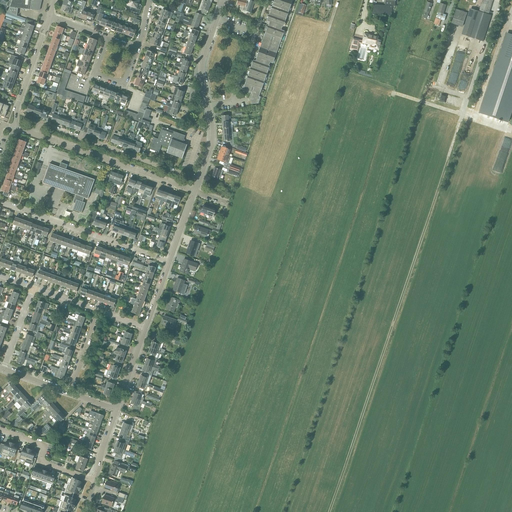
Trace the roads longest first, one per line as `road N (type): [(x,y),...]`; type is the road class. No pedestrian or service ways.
road 1 (residential): [(169,262),(0,202)]
road 2 (residential): [(39,122),(184,175),(185,188)]
road 3 (residential): [(185,188),(35,135)]
